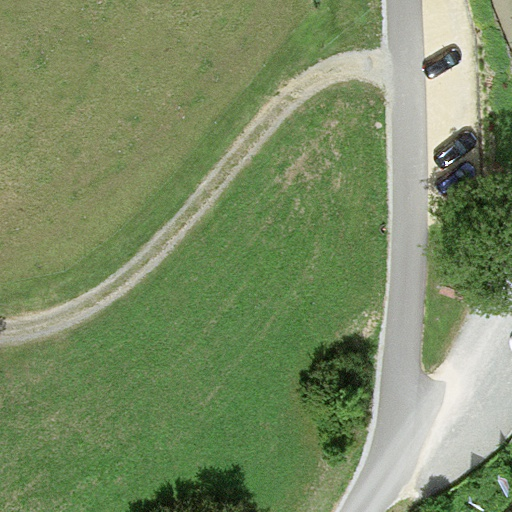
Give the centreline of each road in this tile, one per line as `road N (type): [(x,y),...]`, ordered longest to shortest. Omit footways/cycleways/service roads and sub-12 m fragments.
road 1 (unclassified): [(360,511),(388,456),(408,292),(407,0)]
road 2 (track): [(409,63),(314,77),(104,294),(47,323),(0,332)]
